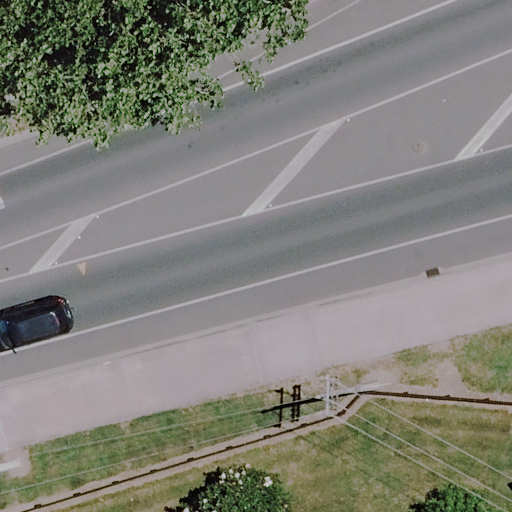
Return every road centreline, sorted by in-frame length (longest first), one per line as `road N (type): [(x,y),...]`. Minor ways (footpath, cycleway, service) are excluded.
road 1 (secondary): [(0,249),(511,43)]
road 2 (secondary): [(511,175),(0,261)]
